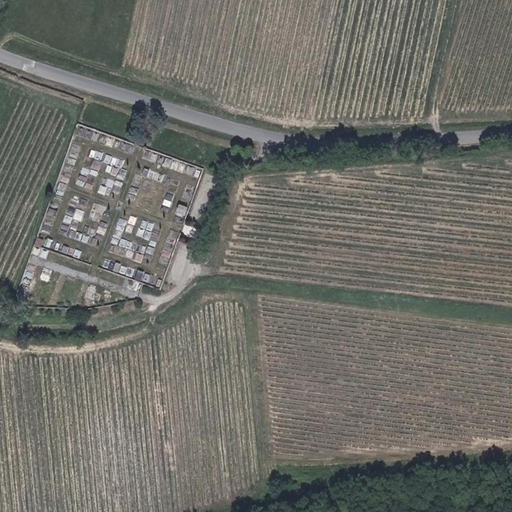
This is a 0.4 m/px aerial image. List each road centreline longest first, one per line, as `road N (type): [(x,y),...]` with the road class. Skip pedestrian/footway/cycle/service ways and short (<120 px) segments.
road 1 (unclassified): [(0,53),(302,144)]
road 2 (unclassified): [(158,302),(185,268),(231,168),(302,144)]
road 3 (unclassified): [(302,144),(511,134)]
road 4 (track): [(0,320),(40,326),(124,318),(158,302)]
